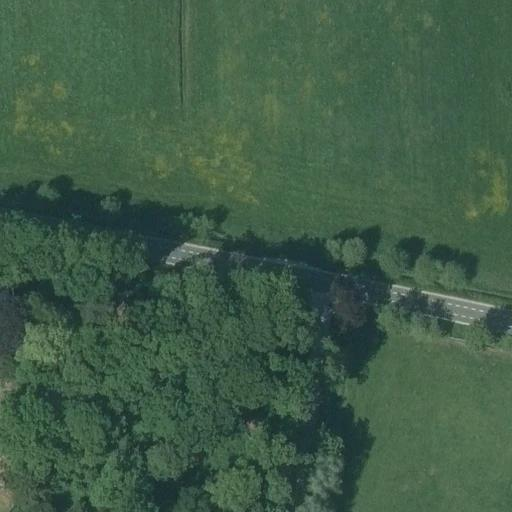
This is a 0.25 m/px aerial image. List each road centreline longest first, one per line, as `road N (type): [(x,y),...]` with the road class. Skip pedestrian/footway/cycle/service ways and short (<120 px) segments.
road 1 (tertiary): [(326,281),(0,217)]
road 2 (unclassified): [(296,511),(326,281)]
road 3 (tertiary): [(511,321),(326,281)]
